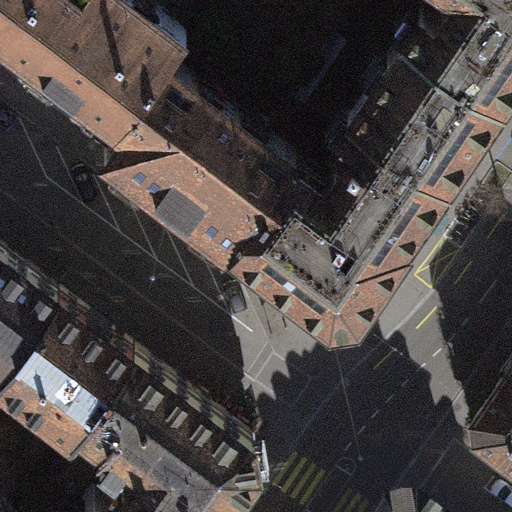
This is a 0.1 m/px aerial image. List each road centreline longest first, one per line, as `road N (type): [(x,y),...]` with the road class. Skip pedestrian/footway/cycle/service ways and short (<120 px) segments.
road 1 (residential): [(369,426),(0,142)]
road 2 (tertiary): [(369,426),(511,266)]
road 3 (residential): [(486,511),(369,426)]
